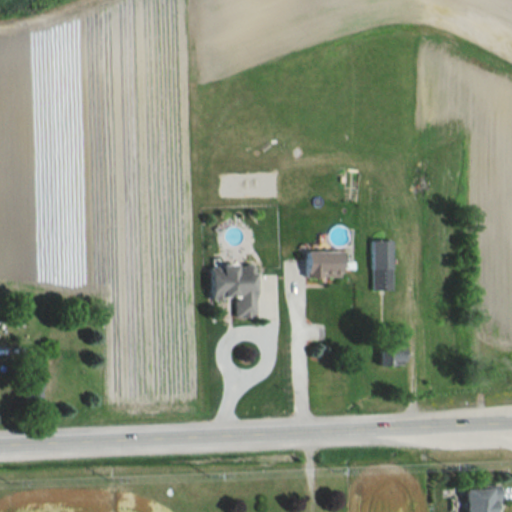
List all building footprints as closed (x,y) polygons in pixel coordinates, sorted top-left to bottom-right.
[(391,290),(391,240),(371,240),(371,290),(391,290)] [(341,250),(306,250),(306,277),(341,277),(341,250)] [(255,317),(255,264),(210,264),(211,299),(234,299),(234,317),(255,317)] [(380,363),(403,363),(403,334),(380,334),(380,363)] [(40,400),(40,362),(23,362),(23,400),(40,400)] [(460,511),(459,487),(495,486),(496,501),(490,501),(490,511),(460,511)]
